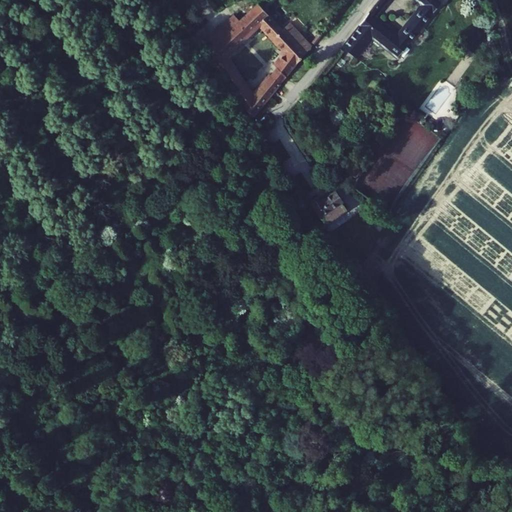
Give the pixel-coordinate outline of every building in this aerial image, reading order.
[(407,0),(413,4),(416,0),(420,0),(426,4),(421,10),(403,33),(381,16),(391,5),(384,0),(377,0),(361,21),(402,53),(443,1),(442,0),(407,0)] [(426,4),(420,0),(416,0),(413,4),(421,10),(426,4)] [(303,43),(260,4),(242,24),(236,19),(209,47),(229,75),(259,112),(288,79),(279,70),(260,92),(235,56),(262,25),(294,53),(286,62),(295,71),(312,52),(303,43)] [(318,44),(309,36),(303,43),(312,52),(318,44)] [(365,61),(342,44),(334,55),(357,72),(365,61)] [(295,71),(286,62),(279,70),(288,79),(295,71)] [(324,188),(316,194),(329,213),(341,205),(350,219),(359,212),(345,192),(346,191),(339,181),(326,191),(324,188)] [(363,219),(348,230),(354,239),(369,227),(363,219)]
